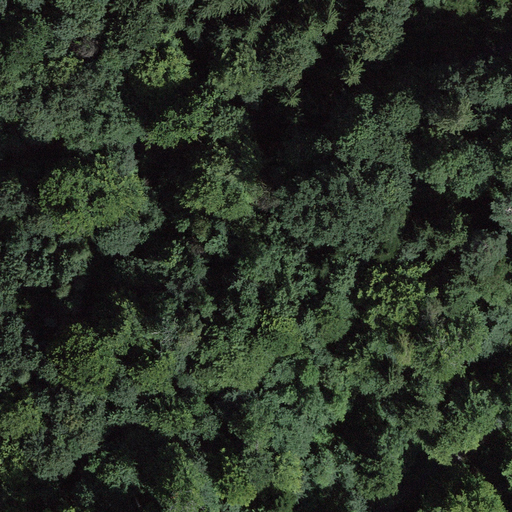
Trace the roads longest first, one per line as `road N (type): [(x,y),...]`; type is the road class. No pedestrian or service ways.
road 1 (track): [(0,174),(17,160),(184,114),(281,106),(484,50),(511,25)]
road 2 (track): [(511,419),(458,461),(419,511)]
